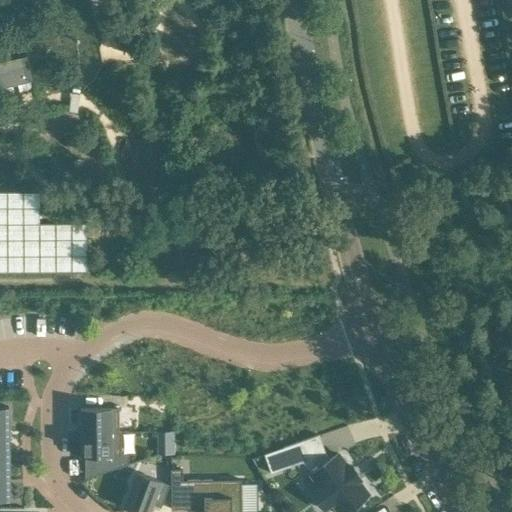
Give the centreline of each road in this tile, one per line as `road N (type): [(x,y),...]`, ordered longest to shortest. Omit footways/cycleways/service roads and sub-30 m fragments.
road 1 (tertiary): [(370,324),(334,208),(291,0)]
road 2 (residential): [(370,324),(286,355),(253,352),(172,322),(140,322),(82,354)]
road 3 (tertiary): [(457,511),(370,324)]
road 4 (residential): [(82,354),(58,382),(47,415),(60,486),(79,511)]
